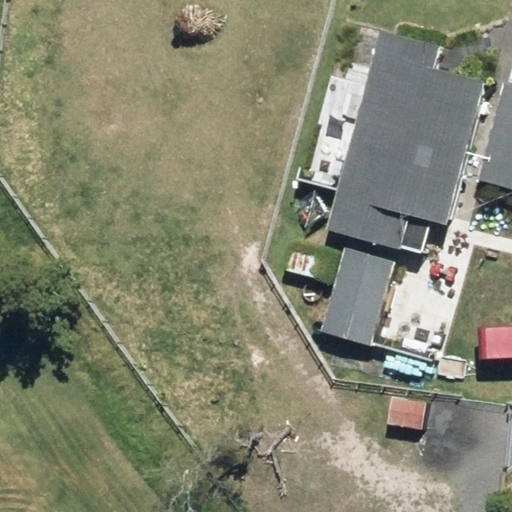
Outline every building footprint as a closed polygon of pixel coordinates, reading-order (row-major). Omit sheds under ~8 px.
[(448,50),(434,46),(437,33),(408,25),(404,38),(387,34),(335,232),(409,252),(418,216),(455,226),(493,83),(485,81),(487,75),(444,63),(448,50)] [(511,86),(508,86),(481,183),(511,191),(511,86)] [(304,246),(296,276),(333,287),(342,257),(304,246)] [(349,251),(324,333),(376,348),(400,266),(349,251)] [(395,400),(392,429),(427,433),(430,404),(395,400)]
